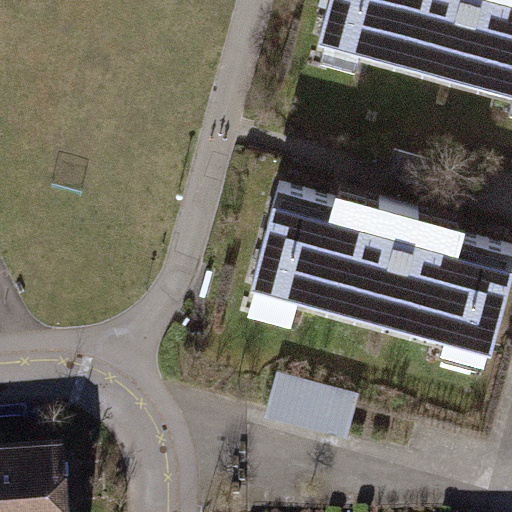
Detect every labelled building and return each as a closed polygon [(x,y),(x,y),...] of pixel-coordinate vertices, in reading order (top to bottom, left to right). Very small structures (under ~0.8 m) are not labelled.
[(511,0),(325,0),(309,57),(511,114),(511,0)] [(436,164),(390,151),(386,167),(431,180),(436,164)] [(322,223),(268,207),(242,298),(480,366),(506,275),(454,260),(461,237),(328,199),(322,223)] [(362,398),(279,372),(267,412),(349,438),(362,398)] [(63,511),(60,465),(0,468),(0,511),(63,511)]
